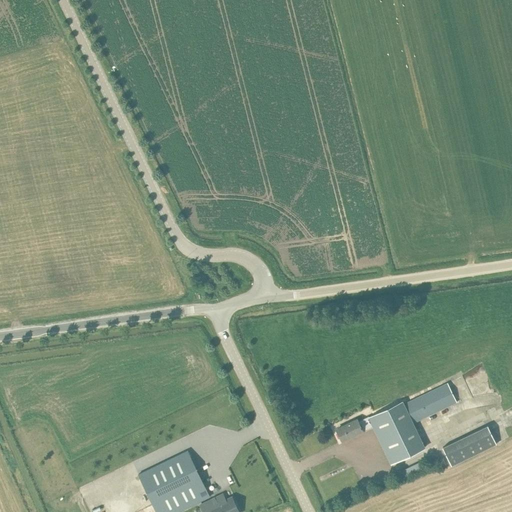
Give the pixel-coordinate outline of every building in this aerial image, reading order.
[(357,420),(345,425),(336,429),(342,441),(363,431),(361,429),(372,424),(391,464),(423,448),(412,423),(456,402),(447,384),(402,405),(401,403),(370,418),(368,417),(358,422),(357,420)] [(487,426),(442,447),(451,466),(496,444),(487,426)] [(197,454),(191,456),(196,468),(224,454),(217,438),(194,448),(197,454)] [(186,451),(138,474),(155,511),(176,511),(209,496),(186,451)] [(221,492),(199,503),(202,511),(207,509),(208,511),(240,511),(233,495),(224,499),(221,492)]
